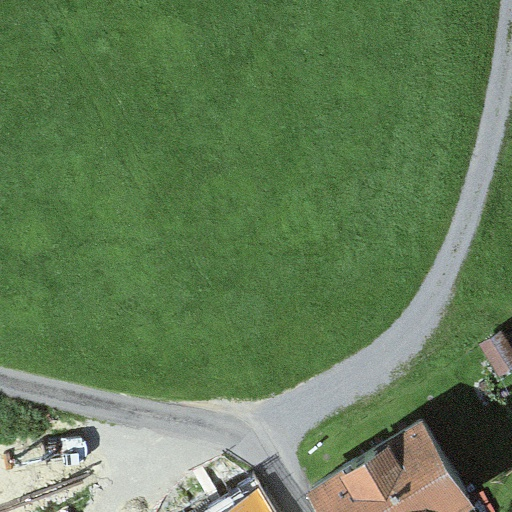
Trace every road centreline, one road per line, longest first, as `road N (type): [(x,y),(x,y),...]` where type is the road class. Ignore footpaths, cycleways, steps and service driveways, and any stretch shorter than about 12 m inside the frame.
road 1 (track): [(511,39),(475,204),(436,299),(368,365),(261,447)]
road 2 (unclassified): [(0,383),(234,435),(280,465),(306,511)]
